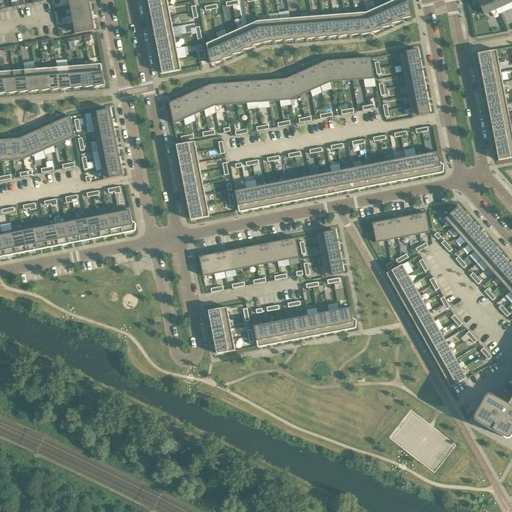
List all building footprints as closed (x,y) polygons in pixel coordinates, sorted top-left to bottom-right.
[(166,0),(147,0),(150,10),(151,10),(168,6),(166,0)] [(390,25),(400,20),(396,0),(394,0),(386,4),(390,25)] [(407,0),(396,0),(400,20),(411,16),(407,0)] [(496,9),(492,0),(481,0),(478,1),(478,2),(476,3),(479,8),(480,7),(481,9),(484,14),(496,9)] [(506,0),(492,0),(496,9),(508,4),(506,0)] [(89,2),(70,6),(72,15),(91,11),(89,2)] [(376,8),(380,29),(390,25),(386,4),(376,8)] [(151,10),(150,10),(152,21),(153,20),(170,17),(168,6),(151,10)] [(371,33),(380,29),(376,8),(366,13),(370,33),(371,33)] [(91,11),(72,15),(73,25),(93,21),(91,11)] [(370,33),(366,13),(355,14),(359,34),(370,33)] [(355,14),(344,15),(348,35),(359,34),(355,14)] [(327,37),(338,36),(334,15),(323,16),(327,37)] [(344,15),(334,15),(338,36),(348,35),(344,15)] [(312,17),(316,38),(327,37),(323,16),(312,17)] [(153,20),(152,21),(154,31),(155,31),(172,28),(170,17),(153,20)] [(316,38),(312,17),(301,18),(305,38),(316,38)] [(305,38),(301,18),(290,19),(294,39),(305,38)] [(279,20),(283,40),(294,39),(290,19),(279,20)] [(268,20),(258,21),(262,42),(272,41),(268,20)] [(283,40),(279,20),(268,20),(272,41),(283,40)] [(93,21),(73,25),(75,34),(94,31),(93,21)] [(252,46),(262,42),(258,21),(248,26),(252,46)] [(241,51),(252,46),(248,26),(237,30),(241,51)] [(174,38),(172,28),(155,31),(154,31),(156,42),(157,42),(174,38)] [(231,55),(241,51),(237,30),(227,35),(231,55)] [(227,35),(217,39),(221,60),(231,55),(227,35)] [(156,42),(158,52),(159,52),(176,49),(174,38),(157,42),(156,42)] [(221,60),(217,39),(206,44),(210,64),(213,64),(221,60)] [(176,49),(159,52),(158,52),(160,63),(161,63),(178,59),(176,49)] [(400,53),(402,64),(420,60),(418,49),(400,53)] [(480,65),(481,65),(498,61),(496,50),(477,54),(480,65)] [(359,59),(363,79),(374,78),(370,57),(359,58),(359,59)] [(348,60),(352,80),(363,79),(359,59),(359,58),(348,59),(348,60)] [(174,72),(181,71),(178,59),(161,63),(160,63),(162,74),(174,72)] [(348,60),(348,59),(337,60),(337,61),(341,81),(352,80),(348,60)] [(337,61),(337,60),(326,61),(327,62),(330,82),(332,81),(341,81),(337,61)] [(402,64),(404,75),(422,71),(420,60),(402,64)] [(327,62),(326,61),(316,65),(316,66),(320,86),(330,82),(327,62)] [(483,75),(500,72),(498,61),(481,65),(480,65),(482,75),(483,75)] [(101,64),(90,65),(94,86),(105,85),(101,64)] [(83,87),(94,86),(90,65),(79,66),(83,87)] [(310,91),(320,86),(316,66),(316,65),(306,70),(306,71),(310,91)] [(57,67),(61,89),(72,88),(68,66),(57,67)] [(79,66),(68,66),(72,88),(83,87),(79,66)] [(50,89),(61,89),(57,67),(46,68),(50,89)] [(50,89),(46,68),(35,69),(39,90),(50,89)] [(14,70),(18,92),(29,91),(24,69),(14,70)] [(39,90),(35,69),(24,69),(29,91),(39,90)] [(3,71),(7,93),(18,92),(14,70),(3,71)] [(306,70),(296,74),(296,75),(300,95),(310,91),(306,71),(306,70)] [(424,82),(422,71),(404,75),(406,85),(424,82)] [(485,86),(502,82),(500,72),(483,75),(482,75),(484,86),(485,86)] [(300,95),(296,75),(296,74),(286,79),(286,80),(290,100),(291,99),(300,95)] [(286,80),(286,79),(275,80),(279,100),(290,100),(286,80)] [(275,80),(264,81),(268,101),(279,100),(275,80)] [(243,83),(247,103),(257,102),(254,82),(253,81),(243,82),(243,83)] [(264,81),(253,81),(254,82),(257,102),(268,101),(264,81)] [(232,83),(232,84),(236,104),(247,103),(243,83),(243,82),(232,83)] [(426,92),(424,82),(406,85),(408,96),(426,92)] [(487,96),(504,93),(502,82),(485,86),(484,86),(486,97),(487,96)] [(232,83),(221,84),(221,85),(225,105),(236,104),(232,84),(232,83)] [(221,85),(221,84),(210,85),(210,86),(214,106),(215,105),(225,105),(221,85)] [(214,106),(210,86),(210,85),(200,89),(200,90),(204,110),(214,106)] [(190,94),(190,95),(194,115),(204,110),(200,90),(200,89),(190,94)] [(426,92),(408,96),(410,106),(428,103),(426,92)] [(489,107),(506,104),(504,93),(487,96),(486,97),(488,107),(489,107)] [(184,119),(194,115),(190,95),(190,94),(180,98),(180,99),(184,119)] [(180,98),(169,103),(173,124),(184,119),(180,99),(180,98)] [(428,103),(410,106),(412,117),(430,114),(428,103)] [(491,118),(508,114),(506,104),(489,107),(488,107),(490,118),(491,118)] [(91,113),(92,123),(112,119),(110,109),(91,113)] [(511,125),(508,114),(491,118),(490,118),(492,128),(493,128),(511,125)] [(64,142),(74,137),(70,116),(60,120),(60,121),(64,142)] [(92,123),(94,132),(114,128),(112,119),(92,123)] [(60,121),(60,120),(50,125),(50,126),(54,146),(64,142),(60,121)] [(50,126),(50,125),(39,129),(40,130),(44,151),(54,146),(50,126)] [(495,139),(511,135),(511,132),(511,125),(493,128),(492,128),(494,139),(495,139)] [(115,138),(114,128),(94,132),(96,142),(115,138)] [(29,135),(33,155),(44,151),(40,130),(39,129),(29,134),(29,135)] [(23,160),(33,155),(29,135),(29,134),(19,139),(23,160)] [(497,149),(511,146),(511,135),(495,139),(494,139),(496,150),(497,149)] [(117,147),(115,138),(96,142),(98,151),(117,147)] [(0,139),(0,153),(2,161),(12,161),(8,140),(8,139),(0,139)] [(8,139),(8,140),(12,161),(23,160),(19,139),(8,139)] [(178,156),(179,156),(197,153),(194,142),(176,145),(178,156)] [(511,158),(511,146),(497,149),(496,150),(498,161),(510,159),(510,158),(511,158)] [(117,147),(98,151),(100,160),(119,157),(117,147)] [(438,152),(426,154),(430,175),(442,173),(443,173),(443,172),(443,166),(443,165),(440,163),(440,162),(438,152)] [(179,156),(178,156),(180,167),(181,167),(199,163),(197,153),(179,156)] [(426,154),(416,156),(420,177),(430,175),(426,154)] [(409,179),(420,177),(416,156),(405,158),(409,179)] [(100,160),(102,170),(121,166),(119,157),(100,160)] [(399,181),(409,179),(405,158),(394,160),(399,181)] [(394,160),(384,162),(388,184),(399,181),(394,160)] [(388,184),(384,162),(373,164),(377,186),(388,184)] [(181,167),(180,167),(182,178),(183,177),(201,174),(199,163),(181,167)] [(373,164),(363,167),(367,188),(377,186),(373,164)] [(123,176),(121,166),(102,170),(104,180),(123,176)] [(356,190),(367,188),(363,167),(352,169),(356,190)] [(352,169),(341,171),(346,192),(356,190),(352,169)] [(335,194),(346,192),(341,171),(331,173),(335,194)] [(335,194),(331,173),(320,175),(324,196),(335,194)] [(183,177),(182,178),(184,188),(185,188),(203,185),(201,174),(183,177)] [(324,196),(320,175),(310,177),(314,198),(324,196)] [(314,198),(310,177),(299,179),(303,200),(314,198)] [(303,200),(299,179),(288,181),(293,202),(303,200)] [(293,202),(288,181),(278,183),(282,204),(293,202)] [(282,204),(278,183),(267,185),(271,206),(282,204)] [(203,185),(185,188),(184,188),(186,199),(187,199),(205,195),(203,185)] [(261,208),(271,206),(267,185),(257,187),(261,208)] [(250,210),(261,208),(257,187),(246,189),(250,210)] [(239,212),(250,210),(246,189),(235,191),(239,212)] [(205,195),(187,199),(186,199),(189,209),(190,209),(207,206),(205,195)] [(189,209),(191,221),(209,217),(207,206),(190,209),(189,209)] [(452,227),(465,215),(458,207),(444,219),(452,227)] [(122,233),(123,234),(134,231),(135,231),(135,230),(136,224),(135,224),(135,223),(132,221),(129,208),(118,210),(122,233)] [(107,212),(112,235),(112,236),(123,234),(122,233),(118,210),(107,212)] [(101,238),(112,236),(112,235),(107,212),(96,214),(97,217),(101,237),(101,238)] [(426,213),(415,215),(419,235),(430,232),(426,213)] [(404,217),(408,237),(419,235),(415,215),(404,217)] [(473,223),(465,215),(452,227),(459,235),(473,223)] [(97,217),(87,219),(91,239),(91,240),(101,238),(101,237),(97,217)] [(394,219),(397,239),(408,237),(404,217),(394,219)] [(91,239),(87,219),(76,221),(80,241),(80,242),(91,240),(91,239)] [(397,239),(394,219),(383,221),(387,241),(397,239)] [(69,243),(70,244),(80,242),(80,241),(76,221),(65,223),(69,243)] [(387,241),(383,221),(372,223),(376,243),(387,241)] [(69,243),(65,223),(55,225),(59,245),(59,246),(70,244),(69,243)] [(473,223),(459,235),(466,243),(480,231),(473,223)] [(48,248),(48,247),(44,227),(45,227),(44,224),(33,226),(38,249),(38,250),(48,248)] [(55,225),(45,227),(44,227),(48,247),(48,248),(59,246),(59,245),(55,225)] [(22,228),(27,251),(27,252),(38,250),(38,249),(33,226),(22,228)] [(22,228),(12,230),(16,253),(17,254),(27,252),(27,251),(22,228)] [(17,254),(16,253),(12,230),(1,232),(1,235),(2,235),(6,255),(6,256),(17,254)] [(317,234),(319,245),(337,241),(335,230),(317,234)] [(466,243),(473,251),(487,239),(480,231),(466,243)] [(289,260),(299,258),(295,238),(285,240),(289,260)] [(494,247),(487,239),(473,251),(481,260),(494,247)] [(274,242),(278,262),(289,260),(285,240),(274,242)] [(319,245),(321,256),(339,252),(337,241),(319,245)] [(264,244),(267,264),(278,262),(274,242),(264,244)] [(267,264),(264,244),(253,247),(257,265),(267,264)] [(242,249),(246,268),(257,265),(253,247),(242,249)] [(481,260),(488,268),(501,255),(494,247),(481,260)] [(246,268),(242,249),(232,251),(236,270),(246,268)] [(236,270),(232,251),(221,253),(225,272),(236,270)] [(324,266),(342,263),(339,252),(321,256),(324,266)] [(221,253),(211,255),(214,274),(225,272),(221,253)] [(203,276),(214,274),(211,255),(200,257),(203,276)] [(509,264),(501,255),(488,268),(495,276),(509,264)] [(342,263),(324,266),(326,277),(344,274),(342,263)] [(511,275),(511,267),(509,264),(495,276),(502,284),(511,275)] [(408,274),(402,265),(386,274),(392,283),(393,283),(408,274)] [(393,283),(392,283),(397,293),(398,292),(413,284),(408,274),(393,283)] [(509,292),(511,289),(511,275),(502,284),(509,292)] [(397,293),(402,302),(403,302),(418,293),(413,284),(398,292),(397,293)] [(418,293),(403,302),(402,302),(408,312),(409,311),(424,303),(418,293)] [(409,311),(408,312),(413,321),(414,321),(429,312),(424,303),(409,311)] [(230,317),(228,306),(209,310),(211,321),(230,317)] [(343,329),(354,327),(350,307),(339,310),(343,329)] [(332,331),(343,329),(339,310),(328,312),(332,331)] [(317,314),(322,333),(332,331),(328,312),(317,314)] [(413,321),(418,331),(419,330),(434,322),(429,312),(414,321),(413,321)] [(307,316),(311,336),(322,333),(317,314),(307,316)] [(300,338),(311,336),(307,316),(296,318),(300,338)] [(230,317),(211,321),(213,332),(233,328),(230,317)] [(286,320),(290,340),(300,338),(296,318),(286,320)] [(279,342),(290,340),(286,320),(275,322),(279,342)] [(265,324),(268,344),(279,342),(275,322),(265,324)] [(434,322),(419,330),(418,331),(424,340),(425,339),(440,331),(434,322)] [(268,344),(265,324),(253,326),(257,346),(268,344)] [(215,343),(235,339),(233,328),(213,332),(215,343)] [(424,340),(429,349),(430,349),(445,340),(440,331),(425,339),(424,340)] [(215,343),(217,354),(237,350),(235,339),(215,343)] [(445,340),(430,349),(429,349),(434,359),(435,358),(450,350),(445,340)] [(434,359),(440,368),(441,368),(456,359),(450,350),(435,358),(434,359)] [(456,359),(441,368),(440,368),(445,378),(446,377),(461,369),(456,359)] [(445,378),(451,387),(466,378),(461,369),(446,377),(445,378)] [(511,396),(508,404),(491,395),(490,395),(489,394),(488,394),(487,395),(486,396),(475,414),(480,416),(477,422),(505,438),(510,428),(511,429),(511,396)]
